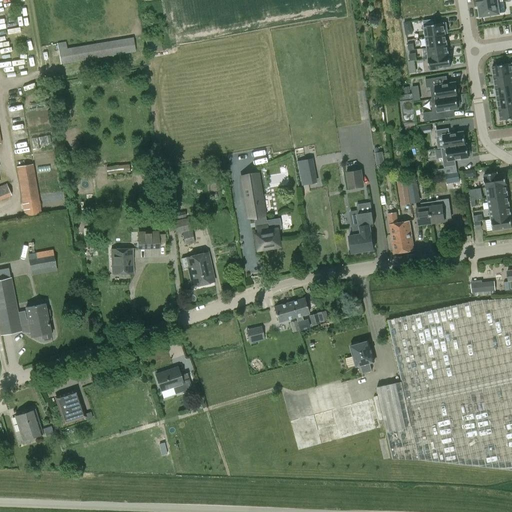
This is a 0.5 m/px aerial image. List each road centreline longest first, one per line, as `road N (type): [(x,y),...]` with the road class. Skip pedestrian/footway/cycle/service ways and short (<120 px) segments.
road 1 (tertiary): [(0,384),(299,281),(511,250)]
road 2 (tertiary): [(236,511),(0,502)]
road 3 (unknown): [(0,214),(18,198),(0,100)]
